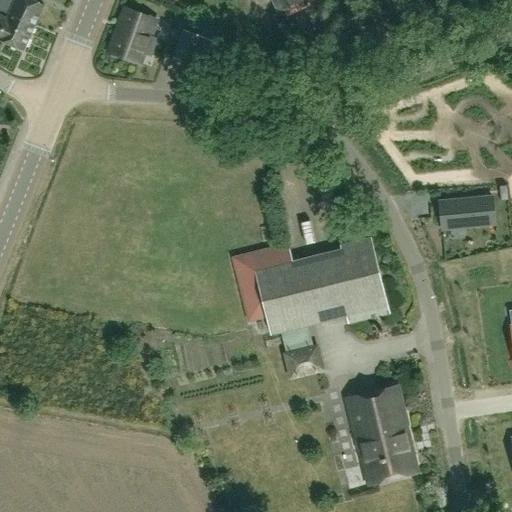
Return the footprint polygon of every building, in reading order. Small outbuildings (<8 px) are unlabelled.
[(0,0),(0,9),(10,14),(8,20),(7,22),(16,26),(22,13),(37,20),(44,5),(44,4),(43,5),(33,0),(0,0)] [(311,0),(312,0),(276,0),(282,10),(303,0),(311,0)] [(149,53),(155,38),(161,21),(126,8),(110,52),(139,63),(143,51),(149,53)] [(0,40),(23,51),(35,24),(37,20),(22,13),(16,26),(7,22),(8,20),(0,16),(0,40)] [(206,23),(201,36),(212,40),(217,27),(206,23)] [(173,57),(184,61),(195,34),(183,29),(173,57)] [(493,197),(440,202),(443,228),(496,223),(493,197)] [(287,246),(233,259),(247,320),(264,316),(268,334),(344,316),(346,323),(387,314),(385,306),(369,240),(339,247),(340,251),(291,263),(287,246)] [(286,354),(292,377),(323,369),(317,347),(286,354)] [(370,486),(420,473),(414,452),(413,452),(411,444),(412,444),(407,426),(409,425),(398,385),(346,399),(359,450),(361,450),(370,486)]
